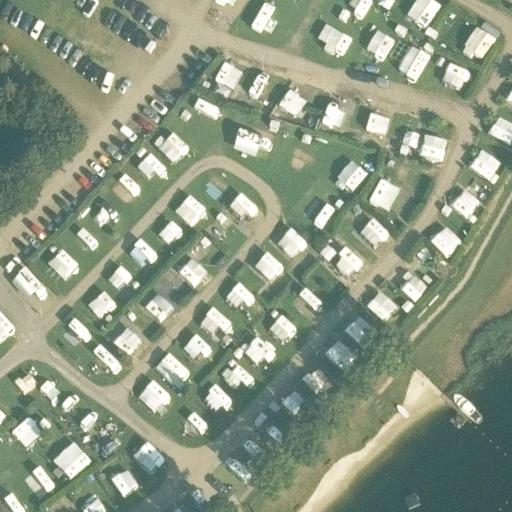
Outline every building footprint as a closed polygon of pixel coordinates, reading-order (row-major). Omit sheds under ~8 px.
[(430,0),(419,0),(407,16),(425,30),(441,8),(430,0)] [(334,30),(325,43),(342,55),(351,42),(334,30)] [(367,52),(385,62),(396,42),(378,33),(367,52)] [(412,48),(404,61),(395,56),(388,66),(416,82),(430,59),(412,48)] [(442,64),(433,85),(453,94),(462,72),(442,64)] [(233,101),(241,71),(222,66),(214,96),(233,101)] [(289,92),(279,108),(298,119),(308,103),(289,92)] [(179,117),(199,132),(213,114),(193,99),(179,117)] [(350,130),(351,108),(327,107),(326,129),(350,130)] [(386,136),(390,121),(372,115),(367,131),(386,136)] [(248,154),(269,164),(286,125),(264,116),(248,154)] [(490,136),(510,147),(511,142),(511,125),(500,119),(490,136)] [(169,130),(155,144),(170,160),(184,146),(169,130)] [(408,132),(404,145),(417,150),(421,137),(408,132)] [(289,170),(307,176),(318,144),(300,138),(289,170)] [(422,158),(440,163),(446,144),(427,139),(422,158)] [(482,152),(470,169),(490,182),(501,165),(482,152)] [(148,180),(161,165),(148,153),(134,167),(148,180)] [(399,161),(392,178),(412,186),(419,169),(399,161)] [(125,175),(111,189),(128,206),(142,192),(125,175)] [(377,186),(370,205),(389,211),(395,191),(377,186)] [(466,220),(480,205),(464,191),(450,206),(466,220)] [(315,194),(303,210),(323,225),(335,208),(315,194)] [(117,225),(125,217),(108,202),(101,210),(117,225)] [(377,252),(392,236),(367,214),(353,230),(377,252)] [(241,242),(250,234),(237,220),(228,229),(241,242)] [(153,238),(165,253),(181,239),(169,224),(153,238)] [(84,226),(71,242),(88,258),(102,242),(84,226)] [(300,254),(309,245),(290,227),(281,237),(300,254)] [(446,258),(460,244),(444,229),(431,242),(446,258)] [(144,269),(157,257),(145,244),(132,256),(144,269)] [(343,279),(358,260),(343,248),(327,267),(343,279)] [(67,251),(52,264),(62,275),(77,262),(67,251)] [(268,254),(255,268),(270,282),(283,269),(268,254)] [(194,290),(216,269),(203,256),(181,277),(194,290)] [(19,267),(7,280),(21,293),(33,280),(19,267)] [(411,300),(425,286),(406,268),(393,282),(411,300)] [(121,296),(136,285),(124,270),(109,281),(121,296)] [(233,309),(249,295),(235,280),(219,294),(233,309)] [(41,316),(58,297),(47,287),(30,306),(41,316)] [(295,302),(307,315),(319,304),(307,291),(295,302)] [(382,324),(397,310),(382,293),(366,307),(382,324)] [(87,304),(94,319),(114,309),(107,294),(87,304)] [(144,308),(159,324),(174,309),(159,294),(144,308)] [(214,314),(202,328),(217,341),(229,328),(214,314)] [(0,317),(0,331),(10,341),(17,335),(0,317)] [(285,345),(297,331),(283,318),(270,332),(285,345)] [(75,319),(62,332),(78,348),(91,334),(75,319)] [(243,355),(258,368),(273,351),(258,337),(243,355)] [(117,341),(113,348),(130,357),(134,350),(117,341)] [(189,356),(208,360),(211,346),(191,342),(189,356)] [(343,374),(356,361),(340,343),(326,356),(343,374)] [(236,359),(229,365),(246,384),(253,377),(236,359)] [(171,361),(157,376),(175,393),(189,378),(171,361)] [(153,412),(165,399),(151,386),(139,399),(153,412)] [(48,390),(39,400),(56,414),(65,403),(48,390)] [(0,424),(13,412),(0,399),(0,424)] [(26,448),(42,436),(29,421),(14,434),(26,448)] [(71,442),(43,457),(52,474),(80,460),(71,442)] [(152,472),(163,462),(144,442),(133,452),(152,472)] [(121,493),(134,483),(122,468),(109,479),(121,493)] [(44,471),(28,481),(37,497),(54,487),(44,471)] [(220,482),(217,479),(186,506),(190,511),(217,511),(241,492),(228,475),(220,482)] [(24,511),(11,495),(0,503),(0,511),(24,511)]
